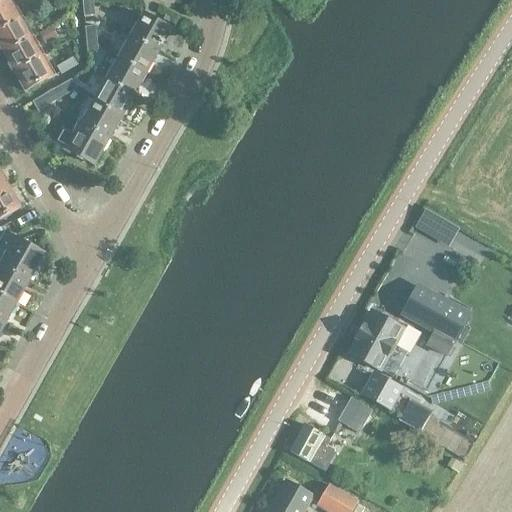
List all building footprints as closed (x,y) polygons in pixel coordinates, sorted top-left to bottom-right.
[(13,0),(7,0),(0,4),(0,29),(23,17),(13,0)] [(55,9),(69,1),(68,0),(54,0),(51,2),(55,9)] [(95,16),(93,0),(82,0),(84,17),(95,16)] [(143,15),(131,38),(158,53),(170,30),(143,15)] [(23,17),(0,29),(0,45),(4,52),(34,36),(23,17)] [(98,53),(96,26),(85,27),(88,54),(98,53)] [(45,44),(57,37),(51,27),(39,34),(45,44)] [(34,36),(4,52),(15,71),(44,55),(34,36)] [(131,38),(119,60),(145,75),(158,53),(131,38)] [(74,40),(64,45),(71,56),(76,53),(74,40)] [(44,55),(15,71),(26,91),(56,74),(44,55)] [(119,60),(107,81),(133,96),(145,75),(119,60)] [(72,80),(52,91),(57,101),(77,90),(72,80)] [(107,81),(94,103),(121,118),(133,96),(107,81)] [(52,91),(33,102),(38,112),(57,101),(52,91)] [(94,103),(82,125),(109,140),(121,118),(94,103)] [(57,146),(73,155),(94,167),(109,140),(82,125),(81,124),(74,137),(65,132),(57,146)] [(0,173),(0,192),(8,188),(0,173)] [(0,192),(0,219),(19,208),(8,188),(0,192)] [(0,266),(2,268),(29,282),(41,261),(20,248),(22,244),(6,235),(0,245),(0,248),(8,253),(0,266)] [(2,268),(0,271),(0,294),(17,304),(29,282),(2,268)] [(404,313),(455,341),(468,318),(417,289),(404,313)] [(0,294),(0,323),(4,326),(17,304),(0,294)] [(358,341),(350,355),(378,370),(385,359),(392,355),(395,348),(395,340),(401,329),(374,313),(366,327),(363,326),(356,340),(358,341)] [(427,346),(447,357),(452,345),(433,334),(427,346)] [(401,389),(375,375),(363,396),(389,410),(401,389)] [(358,434),(372,411),(351,400),(338,423),(358,434)] [(421,433),(429,418),(408,406),(399,421),(421,433)] [(326,473),(336,455),(325,449),(330,440),(305,426),(290,453),(326,473)] [(327,511),(363,511),(365,509),(356,503),(358,500),(326,482),(313,504),(327,511)] [(270,511),(306,511),(315,498),(287,483),(270,511)]
